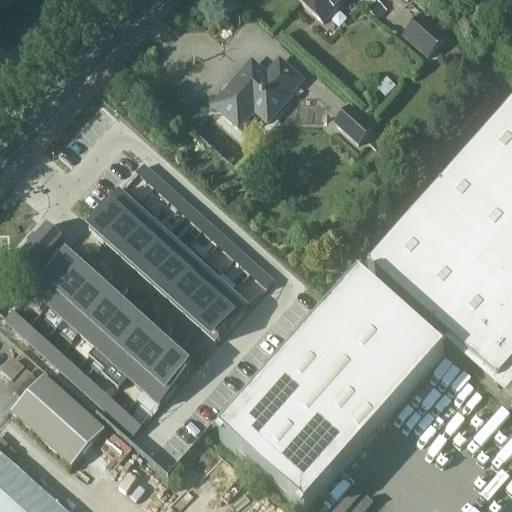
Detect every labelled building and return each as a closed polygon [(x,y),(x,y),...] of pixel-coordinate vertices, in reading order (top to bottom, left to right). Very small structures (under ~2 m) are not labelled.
[(302,0),(299,4),(323,25),(345,0),(302,0)] [(447,41),(421,18),(401,40),(427,63),(447,41)] [(213,108),(240,132),(255,116),(268,128),(294,100),(292,98),(304,84),(280,62),(266,77),(252,65),(213,108)] [(358,149),(374,131),(349,108),(333,127),(358,149)] [(511,110),(368,273),(497,388),(511,371),(511,110)] [(142,170),(136,178),(144,185),(150,177),(142,170)] [(167,192),(160,200),(168,207),(175,199),(167,192)] [(91,231),(89,234),(99,242),(104,247),(134,214),(141,207),(125,193),(118,200),(117,199),(89,230),(91,231)] [(175,199),(168,207),(176,214),(183,207),(175,199)] [(134,214),(104,247),(109,252),(120,262),(150,228),(156,221),(141,207),(134,214)] [(150,228),(120,262),(131,271),(136,276),(166,243),(151,229),(157,222),(156,221),(150,228)] [(199,221),(193,228),(201,236),(207,228),(199,221)] [(207,228),(201,236),(209,243),(215,236),(207,228)] [(28,249),(10,269),(11,271),(28,286),(31,283),(36,288),(56,267),(50,262),(64,246),(45,230),(33,243),(34,244),(28,250),(28,249)] [(166,243),(136,276),(141,281),(152,291),(182,257),(188,250),(188,249),(181,256),(166,243)] [(182,257),(152,291),(163,300),(168,305),(198,272),(204,264),(188,250),(182,257)] [(231,250),(225,257),(233,265),(239,257),(231,250)] [(239,257),(233,265),(241,272),(247,265),(239,257)] [(36,288),(30,295),(31,296),(47,310),(77,277),(72,272),(62,263),(60,266),(58,264),(56,267),(36,288)] [(198,272),(168,305),(173,310),(184,320),(214,286),(221,279),(204,264),(198,272)] [(77,277),(47,310),(63,325),(93,291),(82,281),(77,277)] [(214,286),(184,320),(195,329),(200,334),(230,300),(215,287),(221,279),(214,286)] [(263,279),(256,287),(265,295),(272,287),(263,279)] [(341,306),(219,442),(297,511),(310,511),(444,362),(359,285),(341,306)] [(93,291),(63,325),(79,339),(109,306),(104,301),(93,291)] [(230,300),(200,334),(205,339),(215,347),(217,345),(219,347),(247,316),(247,315),(230,300)] [(109,306),(79,339),(94,353),(88,360),(89,361),(125,320),(114,310),(109,306)] [(9,317),(2,325),(10,332),(17,324),(9,317)] [(125,320),(89,361),(104,375),(101,378),(102,379),(141,335),(136,330),(125,320)] [(141,335),(102,379),(118,393),(157,349),(146,339),(141,335)] [(34,340),(27,347),(35,354),(42,347),(34,340)] [(42,347),(35,354),(43,362),(50,354),(42,347)] [(157,349),(118,393),(118,394),(128,383),(143,397),(173,364),(168,359),(157,349)] [(173,364),(143,397),(160,412),(188,381),(186,379),(188,377),(178,368),(173,364)] [(66,368),(59,376),(67,383),(74,376),(66,368)] [(74,376),(67,383),(76,390),(82,383),(74,376)] [(71,471),(105,433),(45,379),(11,417),(71,471)] [(98,397),(92,405),(100,412),(107,405),(98,397)] [(107,405),(100,412),(108,419),(115,412),(107,405)] [(132,427),(125,435),(133,442),(140,434),(132,427)] [(511,463),(502,476),(511,484),(511,442),(503,454),(511,460),(511,463)] [(0,511),(59,511),(0,458),(0,511)]
